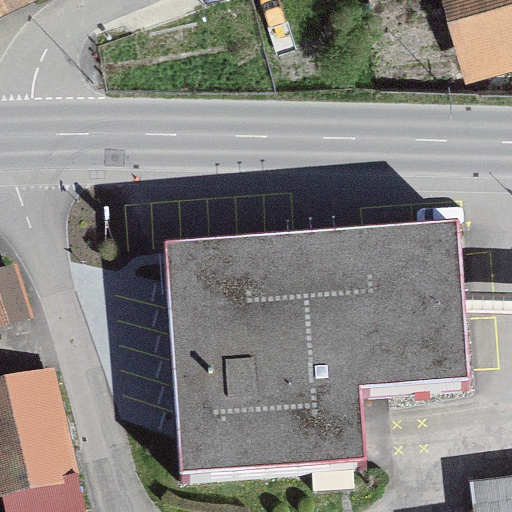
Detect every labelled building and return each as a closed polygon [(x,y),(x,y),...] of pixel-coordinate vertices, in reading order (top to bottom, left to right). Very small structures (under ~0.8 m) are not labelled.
[(511,0),(460,0),(480,64),(511,54),(511,0)] [(468,390),(456,232),(164,253),(181,483),(364,469),(359,398),(468,390)] [(0,327),(26,320),(10,270),(0,273),(0,327)] [(75,475),(51,378),(0,389),(0,479),(3,492),(75,475)] [(474,511),(511,511),(511,489),(473,493),(474,511)]
